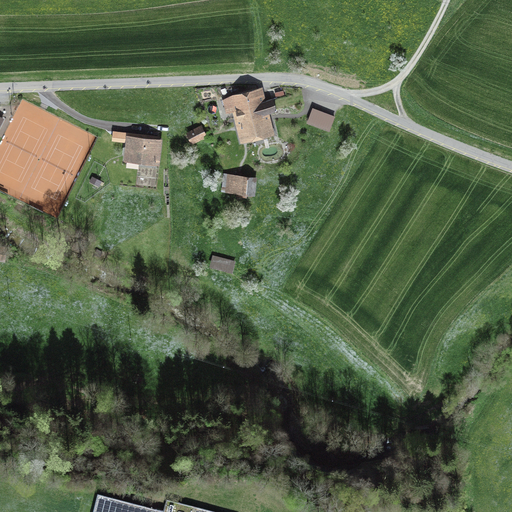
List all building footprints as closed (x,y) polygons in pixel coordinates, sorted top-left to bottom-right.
[(232,95),(238,121),(270,114),(280,111),(277,99),(268,101),(265,87),(232,95)] [(337,117),(315,110),(310,125),(332,132),(337,117)] [(275,135),(270,114),(238,121),(244,143),(275,135)] [(191,145),(209,137),(204,126),(186,134),(191,145)] [(131,133),(127,159),(165,164),(169,139),(131,133)] [(239,194),(258,196),(260,178),(241,176),(239,194)] [(0,244),(0,261),(7,262),(10,246),(0,244)] [(213,253),(210,266),(233,272),(236,259),(213,253)] [(168,509),(102,493),(97,511),(238,511),(171,495),(168,509)]
